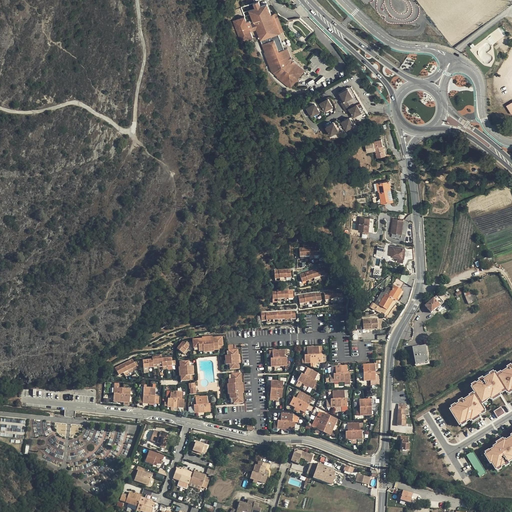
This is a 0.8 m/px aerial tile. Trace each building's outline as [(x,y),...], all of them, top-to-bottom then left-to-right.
[(241,8),(243,13),(249,10),(260,5),(258,1),(241,8)] [(287,59),(283,47),(278,49),(274,40),(268,42),(266,38),(278,33),(271,15),(267,3),(260,5),(249,10),(253,22),(256,29),(270,65),(278,62),(278,64),(279,65),(281,67),(276,73),(287,82),(299,68),(287,59)] [(276,13),(271,15),(278,33),(266,38),(268,42),(274,40),(285,36),(276,13)] [(244,18),(233,23),(241,41),(252,36),(250,31),(247,25),(244,18)] [(253,22),(247,25),(250,31),(256,29),(253,22)] [(500,28),(486,37),(491,44),(505,36),(500,28)] [(308,60),(311,62),(308,66),(314,71),(322,62),(313,54),(308,60)] [(350,107),(354,115),(360,113),(359,111),(362,109),(358,102),(351,106),(347,98),(351,96),(350,93),(352,92),(349,87),(341,91),(345,99),(342,101),(346,109),(350,107)] [(321,102),(325,110),(330,107),(329,105),(332,103),(329,97),(321,102)] [(307,107),(312,115),(317,112),(316,110),(319,109),(315,102),(307,107)] [(343,121),(347,129),(352,126),(351,125),(354,123),(351,116),(343,121)] [(327,126),(331,134),(336,131),(335,130),(339,128),(335,122),(327,126)] [(375,149),(377,157),(386,155),(382,139),(365,143),(368,152),(375,149)] [(380,189),(382,203),(393,201),(390,187),(392,187),(390,180),(377,183),(378,190),(380,189)] [(372,232),(373,218),(359,216),(357,230),(360,231),(367,231),(372,232)] [(402,234),(404,219),(393,218),(391,232),(402,234)] [(398,257),(398,260),(404,261),(405,247),(390,245),(389,254),(392,255),(392,256),(398,257)] [(384,255),(385,247),(378,246),(377,254),(384,255)] [(407,249),(406,260),(415,258),(414,247),(407,249)] [(300,249),(300,256),(320,255),(319,248),(300,249)] [(487,266),(487,268),(492,265),(489,257),(480,261),(483,267),(487,266)] [(301,275),(303,282),(308,280),(320,276),(320,277),(326,275),(323,267),(301,275)] [(275,271),(275,279),(280,278),(286,278),(291,277),(291,270),(275,271)] [(376,308),(384,314),(393,300),(395,301),(396,299),(401,291),(394,286),(392,289),(387,297),(381,293),(379,297),(382,299),(379,303),(376,308)] [(382,290),(381,293),(387,297),(392,289),(390,288),(386,293),(382,290)] [(324,292),(325,300),(331,299),(338,298),(343,297),(342,289),(324,292)] [(273,291),(273,299),(278,299),(289,298),(294,298),(293,290),(273,291)] [(299,295),(300,303),(305,303),(317,301),(321,300),(320,292),(299,295)] [(426,306),(431,312),(446,300),(441,293),(426,306)] [(393,300),(384,314),(386,315),(395,301),(393,300)] [(261,313),(262,320),(266,320),(291,319),(296,319),(295,311),(261,313)] [(357,319),(357,329),(378,329),(378,324),(378,319),(357,319)] [(193,338),(194,348),(203,347),(203,348),(213,347),(213,346),(224,346),(223,336),(212,337),(212,335),(202,336),(202,337),(193,338)] [(177,348),(184,353),(190,345),(183,340),(177,348)] [(226,355),(227,364),(231,364),(231,368),(240,368),(240,364),(241,364),(241,354),(239,354),(239,349),(235,349),(234,344),(229,344),(230,349),(230,354),(226,355)] [(413,349),(417,365),(428,362),(425,346),(413,349)] [(305,355),(306,363),(323,363),(322,354),(320,354),(319,347),(308,347),(308,355),(305,355)] [(271,359),(272,367),(288,366),(287,358),(285,358),(285,350),(273,351),(274,358),(271,359)] [(144,359),(144,367),(173,366),(172,358),(163,358),(163,356),(153,356),(153,359),(144,359)] [(116,365),(119,373),(137,365),(133,357),(116,365)] [(180,361),(181,380),(191,379),(191,374),(193,374),(194,374),(194,366),(193,366),(190,366),(190,361),(180,361)] [(363,365),(364,381),(376,380),(375,364),(363,365)] [(334,374),(334,382),(351,381),(350,373),(348,373),(348,365),(336,366),(336,374),(334,374)] [(456,406),(450,410),(459,424),(460,424),(465,421),(465,422),(469,419),(470,420),(471,420),(481,414),(480,413),(484,410),(479,403),(480,402),(486,399),(486,400),(490,397),(491,398),(499,393),(501,392),(501,391),(505,388),(507,392),(511,389),(511,390),(511,365),(511,366),(506,369),(501,372),(502,373),(497,376),(495,373),(494,373),(491,375),(490,375),(475,384),(475,385),(472,387),(471,387),(475,394),(470,397),(469,397),(456,406)] [(302,374),(298,381),(314,389),(318,382),(315,380),(319,374),(308,368),(304,375),(302,374)] [(233,393),(234,403),(243,402),(242,392),(244,392),(243,382),(242,382),(241,373),(232,373),(233,383),(231,383),(231,393),(233,393)] [(272,381),(271,397),(283,398),(284,382),(272,381)] [(115,386),(114,400),(130,401),(131,387),(115,386)] [(144,386),(143,402),(155,403),(156,387),(144,386)] [(168,397),(167,406),(184,407),(184,399),(182,398),(183,391),(171,390),(170,397),(168,397)] [(331,399),(332,407),(348,406),(347,398),(345,398),(345,391),(333,391),(334,399),(331,399)] [(294,397),(290,405),(306,412),(309,405),(307,404),(311,397),(300,392),(297,399),(294,397)] [(194,404),(194,413),(211,412),(211,403),(208,403),(208,395),(196,396),(196,404),(194,404)] [(360,400),(361,415),(372,415),(371,399),(360,400)] [(398,409),(397,420),(399,420),(398,425),(406,426),(407,420),(406,420),(407,415),(405,415),(405,410),(409,410),(411,410),(409,404),(406,404),(399,404),(399,409),(398,409)] [(279,421),(278,429),(295,430),(296,422),(293,422),(293,414),(282,413),(281,421),(279,421)] [(323,413),(316,428),(331,435),(338,419),(323,413)] [(346,432),(347,440),(363,439),(362,431),(360,431),(360,423),(348,424),(348,431),(346,432)] [(0,431),(0,432),(0,435),(15,437),(15,434),(20,434),(21,425),(7,424),(6,427),(1,427),(0,431)] [(155,432),(151,443),(163,447),(162,448),(166,450),(169,442),(165,441),(167,436),(155,432)] [(402,440),(402,450),(408,450),(409,450),(410,444),(408,444),(409,437),(402,436),(401,440),(402,440)] [(486,455),(491,463),(492,462),(496,469),(501,466),(501,467),(511,460),(511,436),(505,441),(505,440),(494,447),(495,448),(491,451),(490,452),(486,454),(486,455)] [(494,447),(503,441),(502,439),(493,444),(494,447)] [(196,442),(193,450),(202,454),(203,453),(206,454),(208,446),(196,442)] [(227,450),(225,456),(232,459),(234,452),(227,450)] [(294,452),(291,461),(298,464),(300,457),(305,459),(305,460),(311,462),(313,454),(302,450),(296,451),(294,453),(294,452)] [(473,451),(467,455),(480,477),(487,472),(473,451)] [(150,453),(146,464),(153,467),(154,464),(162,467),(164,458),(150,453)] [(39,457),(38,457),(36,460),(54,472),(56,469),(50,464),(39,457)] [(252,472),(250,479),(253,480),(258,481),(265,483),(267,477),(264,475),(267,465),(259,462),(257,466),(255,465),(253,472),(252,472)] [(307,474),(313,477),(317,465),(313,463),(312,465),(310,465),(307,474)] [(333,470),(318,464),(317,465),(313,477),(313,478),(318,480),(319,478),(332,483),(335,477),(333,476),(335,473),(335,472),(332,471),(333,470)] [(343,471),(351,474),(354,468),(346,465),(343,471)] [(175,468),(172,478),(189,484),(190,483),(193,473),(180,468),(180,470),(175,468)] [(138,474),(134,484),(149,489),(152,479),(144,476),(146,471),(139,469),(137,474),(138,474)] [(193,473),(190,483),(196,485),(196,486),(201,489),(202,486),(207,488),(210,480),(205,478),(206,476),(194,471),(193,473)] [(72,475),(72,476),(68,482),(95,501),(97,498),(82,487),(84,483),(76,478),(72,475)] [(356,475),(355,482),(368,485),(369,478),(356,475)] [(413,495),(403,492),(401,500),(411,503),(413,495)] [(130,494),(126,505),(137,509),(141,500),(141,498),(134,496),(130,494)] [(137,509),(137,511),(139,511),(141,511),(142,511),(143,511),(152,511),(155,505),(152,504),(141,500),(137,509)] [(239,502),(236,511),(240,511),(241,511),(242,511),(246,511),(250,511),(251,511),(252,511),(259,511),(260,510),(257,509),(258,505),(254,504),(254,502),(248,500),(246,504),(239,502)]
